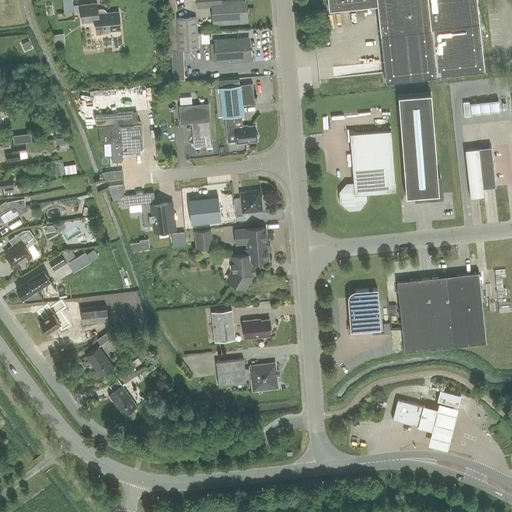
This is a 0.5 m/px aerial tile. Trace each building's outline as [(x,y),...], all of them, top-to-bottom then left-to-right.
[(76,11),(75,0),(64,0),(65,12),(76,11)] [(175,0),(168,0),(169,19),(176,19),(175,0)] [(197,0),(198,7),(212,6),(213,25),(244,22),(243,11),(246,10),(246,0),(220,2),(219,0),(197,0)] [(479,24),(476,0),(327,0),(329,11),(377,6),(380,35),(479,24)] [(80,5),(82,23),(95,21),(96,33),(120,30),(119,12),(106,13),(105,11),(104,10),(102,10),(98,10),(97,3),(80,5)] [(176,19),(177,34),(197,34),(196,18),(176,19)] [(176,19),(169,19),(171,51),(178,50),(177,34),(176,19)] [(385,82),(484,72),(479,24),(380,35),(385,82)] [(210,32),(202,33),(203,43),(211,42),(210,32)] [(64,34),(51,36),(53,47),(65,46),(64,34)] [(197,34),(177,34),(178,50),(183,50),(198,49),(197,34)] [(250,51),(249,39),(215,41),(216,64),(247,61),(246,51),(250,51)] [(28,42),(22,45),(25,51),(31,48),(28,42)] [(178,50),(171,51),(172,80),(185,79),(183,50),(178,50)] [(252,84),(219,87),(223,118),(243,115),(242,105),(254,104),(252,84)] [(441,197),(440,177),(437,177),(431,94),(398,96),(406,197),(426,195),(427,198),(441,197)] [(349,134),(391,131),(388,101),(387,101),(347,104),(349,134)] [(212,147),(212,143),(211,143),(209,121),(210,121),(208,103),(179,106),(180,124),(191,123),(193,148),(206,147),(206,148),(212,147)] [(143,149),(141,124),(98,127),(99,144),(110,144),(112,163),(120,162),(123,159),(122,154),(139,153),(143,149)] [(236,142),(237,144),(257,141),(255,126),(235,128),(235,125),(228,126),(229,134),(226,134),(227,143),(236,142)] [(391,131),(349,134),(353,184),(346,184),(339,192),(340,203),(348,210),(359,209),(366,201),(365,194),(395,192),(391,131)] [(494,133),(496,143),(505,141),(503,131),(494,133)] [(30,133),(21,134),(22,142),(31,141),(30,133)] [(19,152),(26,151),(25,144),(12,146),(13,153),(19,152)] [(491,147),(479,149),(483,189),(496,187),(491,147)] [(464,150),(470,198),(484,196),(483,189),(479,149),(464,150)] [(7,161),(20,159),(19,152),(13,153),(6,154),(7,161)] [(123,170),(102,173),(106,181),(124,178),(123,170)] [(0,185),(1,189),(14,186),(13,179),(0,181),(0,185)] [(123,185),(108,186),(111,193),(117,193),(124,192),(123,185)] [(240,198),(233,199),(235,217),(243,216),(243,213),(262,211),(260,190),(240,193),(240,198)] [(155,204),(154,192),(143,194),(142,192),(136,193),(136,194),(122,196),(123,206),(141,204),(144,227),(154,226),(154,232),(173,230),(170,202),(155,204)] [(218,197),(188,200),(191,224),(221,221),(218,197)] [(25,205),(24,200),(9,203),(13,208),(25,205)] [(0,204),(0,210),(1,212),(10,206),(6,201),(0,204)] [(11,219),(6,211),(0,214),(0,223),(3,221),(4,223),(11,219)] [(54,224),(43,226),(44,233),(55,231),(54,224)] [(250,262),(267,260),(264,228),(247,229),(247,230),(239,231),(240,243),(248,242),(249,255),(231,256),(233,278),(231,282),(243,289),(244,288),(246,287),(248,284),(247,282),(251,275),(250,262)] [(13,251),(6,255),(15,268),(32,256),(26,248),(31,245),(37,241),(29,230),(22,231),(21,232),(9,240),(13,245),(10,247),(13,251)] [(212,247),(211,230),(194,231),(195,249),(212,247)] [(148,240),(139,240),(139,243),(140,250),(149,250),(148,240)] [(94,250),(87,254),(91,262),(99,257),(94,250)] [(86,252),(72,260),(78,270),(91,262),(87,254),(86,252)] [(67,262),(62,254),(49,261),(54,270),(67,262)] [(16,288),(19,293),(19,294),(19,295),(21,298),(22,298),(23,299),(32,294),(33,295),(36,293),(36,292),(36,291),(50,282),(44,271),(16,288)] [(486,343),(482,304),(479,273),(447,276),(454,346),(486,343)] [(404,352),(454,346),(447,276),(397,281),(404,352)] [(347,299),(348,304),(350,327),(354,331),(380,329),(377,289),(355,290),(353,291),(351,292),(349,293),(348,295),(348,297),(347,299)] [(43,320),(53,313),(54,315),(61,325),(59,326),(62,331),(70,325),(60,311),(66,307),(61,300),(49,308),(47,305),(37,312),(43,320)] [(82,309),(83,323),(108,320),(106,306),(82,309)] [(232,310),(211,312),(214,342),(235,340),(232,310)] [(54,315),(40,324),(47,334),(59,326),(61,325),(54,315)] [(243,321),(244,339),(270,336),(269,328),(270,328),(269,319),(260,320),(260,319),(243,321)] [(113,335),(109,329),(97,338),(100,343),(113,335)] [(100,377),(114,367),(99,347),(86,357),(100,377)] [(274,364),(250,366),(251,368),(245,369),(244,359),(216,362),(218,386),(246,383),(246,380),(252,379),(253,390),(277,388),(274,364)] [(121,379),(125,384),(137,375),(133,370),(121,379)] [(108,395),(123,416),(125,415),(128,420),(131,420),(135,417),(135,414),(132,410),(137,406),(122,386),(108,395)] [(458,406),(461,395),(440,390),(437,401),(458,406)] [(418,427),(419,427),(424,406),(423,406),(397,400),(392,419),(418,426),(418,427)]
